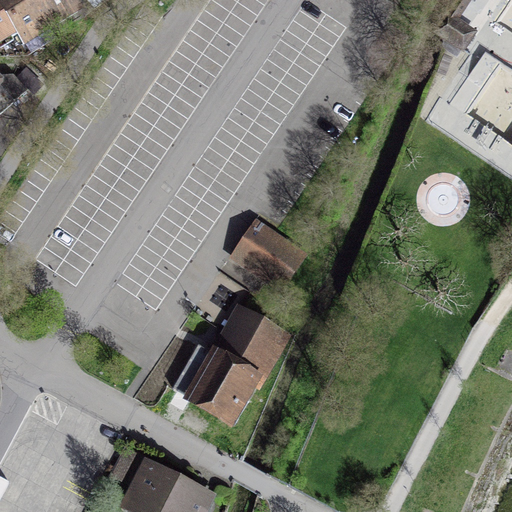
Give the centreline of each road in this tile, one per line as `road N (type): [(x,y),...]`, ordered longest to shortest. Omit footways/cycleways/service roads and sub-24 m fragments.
road 1 (unclassified): [(40,363),(316,511)]
road 2 (unclassified): [(511,290),(446,395),(389,511)]
